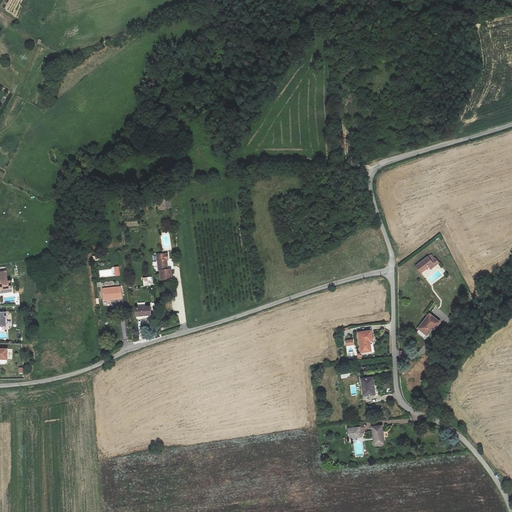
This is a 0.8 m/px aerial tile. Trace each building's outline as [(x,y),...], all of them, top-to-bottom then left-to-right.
[(160,270),(162,279),(168,278),(172,278),(171,268),(168,269),(166,259),(168,259),(167,253),(157,254),(159,270),(160,270)] [(431,254),(428,257),(428,256),(416,265),(420,270),(428,264),(431,268),(438,262),(435,258),(434,258),(431,254)] [(0,293),(3,293),(3,291),(7,291),(6,290),(10,289),(9,282),(6,283),(5,273),(0,273),(0,293)] [(142,277),(144,286),(153,285),(152,276),(142,277)] [(103,301),(105,301),(121,299),(120,287),(104,290),(102,290),(103,301)] [(135,307),(137,318),(151,317),(149,305),(135,307)] [(429,313),(418,330),(426,336),(433,325),(436,327),(440,321),(429,313)] [(374,352),(371,329),(358,332),(361,354),(374,352)] [(361,379),(363,396),(375,394),(373,377),(361,379)] [(372,427),(374,446),(384,445),(382,425),(372,427)] [(348,439),(351,439),(351,434),(361,433),(361,427),(347,429),(348,439)]
